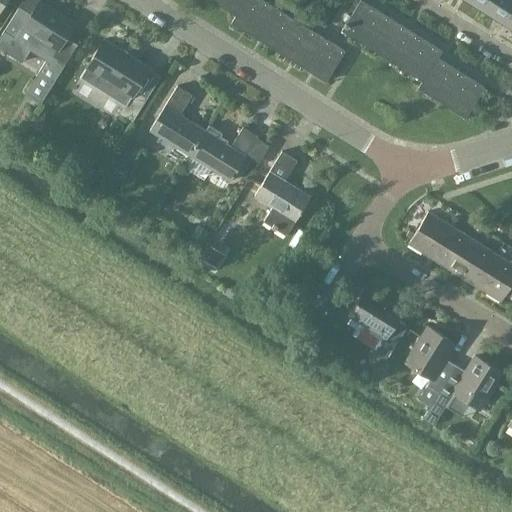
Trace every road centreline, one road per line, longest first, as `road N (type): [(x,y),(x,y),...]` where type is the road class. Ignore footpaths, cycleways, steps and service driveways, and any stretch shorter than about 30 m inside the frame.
road 1 (residential): [(135,0),(408,170)]
road 2 (residential): [(408,170),(356,254),(511,351)]
